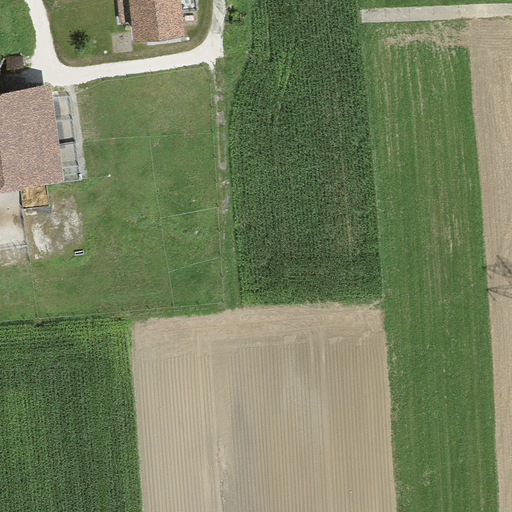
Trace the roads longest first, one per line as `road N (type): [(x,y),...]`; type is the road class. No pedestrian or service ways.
road 1 (track): [(220,0),(215,40),(198,57),(68,77)]
road 2 (track): [(511,11),(364,19)]
